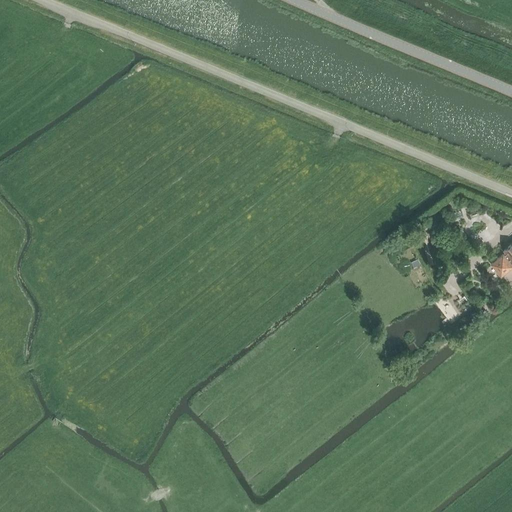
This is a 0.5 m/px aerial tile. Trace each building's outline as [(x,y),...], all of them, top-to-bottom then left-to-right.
[(436,220),(417,227),(430,265),(436,263),(425,230),(438,226),(436,220)] [(501,277),(511,267),(511,243),(504,251),(508,256),(507,257),(504,253),(491,264),(501,277)] [(393,248),(388,252),(392,258),(398,253),(393,248)] [(418,259),(411,263),(414,269),(421,266),(418,259)] [(455,301),(460,307),(460,308),(469,302),(465,295),(455,301)] [(476,316),(473,311),(464,317),(467,322),(476,316)]
